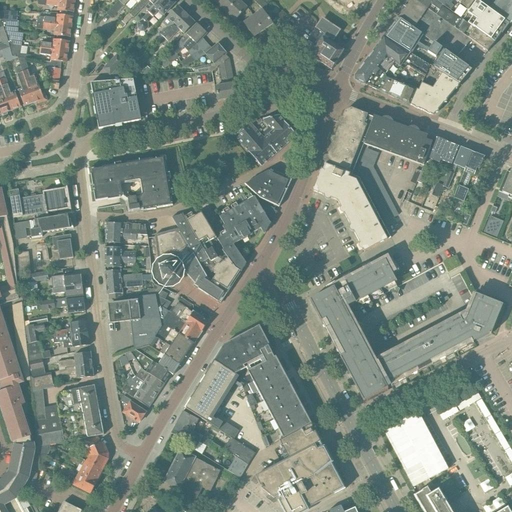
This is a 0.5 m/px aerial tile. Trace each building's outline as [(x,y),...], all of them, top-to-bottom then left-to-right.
[(73,13),(75,2),(55,0),(46,0),(46,5),(58,7),(58,11),(73,13)] [(129,0),(136,0),(139,2),(141,0),(119,0),(107,14),(112,19),(124,6),(129,0)] [(141,0),(139,2),(133,9),(129,13),(133,18),(149,1),(153,5),(158,0),(141,0)] [(175,3),(171,0),(160,0),(143,19),(147,23),(158,11),(163,16),(175,3)] [(224,15),(238,0),(222,0),(216,7),(224,15)] [(239,0),(238,0),(224,15),(233,23),(237,19),(247,8),(239,0)] [(414,0),(411,0),(398,19),(421,35),(429,40),(441,49),(457,30),(438,17),(428,9),(414,0)] [(457,30),(460,31),(466,23),(463,21),(434,0),(414,0),(428,9),(438,17),(457,30)] [(510,25),(480,3),(475,0),(434,0),(463,21),(466,23),(495,43),(502,34),(508,25),(509,26),(510,25)] [(511,0),(482,0),(480,3),(510,25),(511,21),(511,0)] [(160,34),(164,38),(186,14),(178,6),(166,18),(171,22),(160,34)] [(263,9),(253,16),(265,34),(275,27),(263,9)] [(17,22),(18,22),(19,12),(6,11),(0,11),(3,22),(17,22)] [(286,15),(282,11),(278,15),(282,19),(286,15)] [(195,22),(186,14),(164,38),(168,41),(179,29),(184,34),(195,22)] [(38,16),(37,23),(44,24),(71,27),(73,17),(57,15),(57,19),(38,16)] [(265,34),(253,16),(243,23),(247,28),(237,19),(233,23),(246,36),(251,33),(256,41),(265,34)] [(385,36),(384,37),(410,53),(421,35),(398,19),(396,22),(395,22),(395,23),(388,31),(388,32),(385,36)] [(146,22),(143,21),(140,21),(138,24),(137,26),(137,28),(140,30),(140,32),(145,31),(145,30),(147,28),(147,25),(146,22)] [(17,22),(3,22),(4,24),(5,28),(5,31),(6,31),(23,34),(24,33),(16,32),(17,22)] [(70,38),(71,27),(44,24),(37,23),(36,29),(55,31),(55,36),(70,38)] [(495,43),(466,23),(460,31),(471,40),(487,52),(495,43)] [(172,50),(176,54),(183,47),(188,51),(192,56),(202,50),(197,44),(207,34),(197,24),(172,50)] [(471,40),(460,31),(457,30),(441,49),(455,58),(471,40)] [(7,37),(9,44),(22,46),(23,34),(6,31),(6,34),(7,37)] [(318,45),(305,36),(294,53),(297,55),(304,61),(307,63),(311,65),(315,67),(319,69),(326,71),(328,67),(331,70),(337,62),(337,61),(341,55),(343,51),(335,45),(323,37),(318,45)] [(1,39),(1,41),(9,46),(9,44),(7,37),(1,39)] [(415,71),(424,76),(429,65),(414,56),(410,53),(384,37),(378,45),(389,54),(388,56),(405,68),(407,66),(415,71)] [(40,48),(68,52),(69,42),(54,39),(53,44),(41,42),(40,48)] [(429,40),(422,51),(439,61),(434,69),(435,69),(442,74),(451,79),(459,85),(460,85),(460,84),(461,84),(460,83),(465,78),(466,77),(471,71),(472,70),(465,65),(455,58),(441,49),(429,40)] [(9,46),(10,48),(12,54),(12,56),(16,57),(17,57),(30,59),(31,56),(20,54),(22,46),(9,44),(9,46)] [(194,72),(212,71),(217,68),(214,65),(227,54),(218,44),(212,49),(210,47),(204,52),(202,50),(192,56),(191,56),(181,62),(184,67),(192,63),(195,61),(202,57),(205,54),(214,64),(210,65),(209,64),(194,68),(194,72)] [(378,45),(377,46),(369,57),(378,64),(378,65),(388,72),(392,75),(391,76),(395,79),(395,80),(397,77),(403,70),(405,68),(388,56),(389,54),(378,45)] [(68,52),(40,48),(39,54),(52,56),(51,62),(61,64),(61,62),(67,62),(68,52)] [(10,50),(3,53),(7,64),(18,60),(17,59),(12,58),(10,50)] [(176,54),(172,50),(162,61),(159,64),(164,69),(178,57),(177,55),(176,54)] [(124,61),(117,54),(103,69),(110,75),(124,61)] [(30,59),(17,57),(18,57),(21,66),(20,66),(34,103),(37,102),(38,104),(47,101),(44,93),(42,94),(34,74),(30,76),(28,70),(25,59),(30,60),(30,59)] [(356,80),(378,90),(381,85),(386,76),(385,76),(388,72),(378,65),(378,64),(369,57),(355,76),(356,80)] [(229,58),(221,64),(217,68),(212,71),(212,72),(217,101),(237,97),(235,85),(234,85),(229,58)] [(48,74),(50,62),(43,61),(42,69),(44,69),(43,73),(48,74)] [(61,64),(51,62),(50,62),(48,74),(47,81),(58,82),(60,69),(61,64)] [(430,114),(433,116),(435,113),(437,114),(439,111),(438,110),(444,103),(445,103),(448,101),(447,100),(456,89),(457,90),(459,87),(458,86),(459,85),(451,79),(442,74),(435,69),(434,69),(429,65),(424,76),(420,87),(411,106),(414,107),(414,108),(417,110),(418,109),(426,113),(426,114),(429,115),(430,114)] [(24,106),(34,103),(20,66),(15,68),(17,74),(22,89),(18,91),(24,106)] [(3,72),(0,73),(0,81),(11,111),(21,108),(15,92),(11,94),(5,78),(3,72)] [(378,90),(388,95),(395,80),(395,79),(391,76),(392,75),(388,72),(385,76),(386,76),(381,85),(378,90)] [(407,81),(397,77),(395,80),(388,95),(399,100),(406,85),(405,84),(407,81)] [(141,118),(134,80),(101,82),(91,83),(99,129),(130,123),(130,120),(141,118)] [(7,112),(11,111),(0,81),(0,112),(1,115),(3,114),(4,115),(7,114),(7,112)] [(60,83),(47,81),(46,88),(59,89),(60,83)] [(420,87),(407,81),(405,84),(406,85),(399,100),(411,106),(420,87)] [(345,111),(324,164),(325,165),(344,172),(352,175),(364,144),(373,118),(367,116),(368,115),(351,108),(345,111)] [(287,127),(278,115),(250,123),(235,136),(261,166),(297,136),(292,130),(287,127)] [(374,116),(373,118),(364,144),(423,166),(431,149),(430,148),(433,140),(427,138),(428,135),(374,116)] [(437,168),(439,165),(448,143),(448,142),(437,138),(432,149),(431,149),(423,166),(421,172),(419,175),(418,178),(417,181),(417,182),(421,184),(428,167),(425,166),(427,163),(437,168)] [(448,143),(439,165),(442,166),(444,162),(452,165),(452,164),(459,147),(448,143)] [(465,169),(472,152),(461,147),(454,164),(452,164),(452,165),(443,186),(448,188),(457,166),(465,169)] [(472,152),(465,169),(454,198),(463,202),(468,190),(464,188),(467,181),(469,182),(472,174),(474,175),(477,168),(479,169),(484,157),(472,152)] [(173,205),(165,158),(90,170),(95,201),(108,199),(122,197),(120,205),(125,204),(125,202),(128,202),(130,212),(143,209),(143,210),(173,205)] [(321,170),(313,192),(338,201),(364,252),(391,238),(362,183),(359,185),(341,178),(344,172),(325,165),(323,171),(321,170)] [(294,179),(292,179),(272,169),(245,186),(261,199),(281,208),(294,179)] [(511,171),(510,173),(507,172),(507,171),(498,191),(511,196),(511,171)] [(38,220),(49,218),(48,213),(70,209),(70,210),(71,210),(68,187),(66,187),(66,188),(43,192),(44,197),(20,200),(20,196),(10,197),(14,218),(37,214),(38,220)] [(0,242),(9,281),(16,279),(14,254),(13,245),(7,218),(3,199),(0,189),(0,242)] [(434,189),(432,195),(438,198),(440,192),(434,189)] [(417,195),(412,193),(408,202),(414,204),(417,195)] [(211,229),(216,237),(224,250),(222,251),(223,251),(225,253),(226,255),(236,268),(241,272),(244,268),(246,264),(234,245),(244,239),(251,235),(261,229),(264,234),(271,223),(278,212),(274,209),(275,209),(262,203),(259,205),(255,197),(220,217),(223,222),(211,229)] [(201,260),(198,262),(203,270),(204,271),(207,277),(209,280),(208,281),(211,284),(227,294),(240,274),(241,272),(236,268),(226,255),(222,257),(219,256),(217,257),(216,255),(218,254),(211,241),(216,237),(211,229),(202,213),(187,221),(183,214),(182,214),(197,239),(207,256),(201,260)] [(470,216),(463,213),(459,222),(466,225),(470,216)] [(172,217),(178,229),(193,253),(198,262),(207,256),(197,239),(182,214),(172,217)] [(49,218),(38,220),(32,221),(33,230),(30,230),(32,238),(43,237),(42,233),(45,233),(72,228),(71,219),(68,220),(67,216),(68,216),(68,215),(49,218)] [(30,228),(29,221),(15,223),(16,230),(30,228)] [(141,235),(146,235),(145,225),(106,223),(106,233),(135,235),(141,235)] [(178,269),(179,267),(180,267),(193,253),(178,229),(155,235),(158,257),(161,265),(162,264),(163,263),(165,262),(167,262),(169,261),(170,262),(172,262),(174,263),(175,264),(176,265),(177,267),(178,269)] [(135,235),(106,233),(105,243),(115,243),(122,244),(122,239),(141,240),(141,235),(135,235)] [(72,240),(71,235),(52,237),(54,251),(58,251),(60,260),(73,258),(71,240),(72,240)] [(105,247),(105,257),(136,257),(136,252),(122,251),(122,248),(105,247)] [(193,253),(180,267),(195,284),(194,285),(196,286),(199,288),(198,289),(208,296),(218,302),(218,301),(221,303),(221,302),(226,295),(227,294),(211,284),(208,281),(209,280),(207,277),(204,271),(203,270),(198,262),(193,253)] [(312,299),(310,300),(311,302),(317,312),(323,324),(325,328),(327,331),(333,343),(334,346),(340,357),(341,358),(344,365),(345,365),(348,372),(348,373),(352,379),(352,380),(356,386),(356,387),(359,394),(360,394),(364,401),(373,397),(374,398),(380,395),(379,393),(388,389),(388,388),(391,386),(392,387),(393,386),(405,379),(406,379),(417,373),(421,371),(432,365),(433,365),(445,359),(448,357),(460,351),(460,350),(472,344),(474,343),(473,342),(489,334),(491,334),(497,320),(497,319),(503,305),(487,298),(487,299),(476,294),(473,293),(466,311),(459,315),(412,340),(376,359),(353,316),(348,307),(355,303),(356,303),(356,304),(357,303),(396,282),(397,282),(394,276),(393,274),(399,271),(390,254),(371,264),(370,263),(362,267),(363,268),(351,275),(350,274),(342,278),(343,279),(335,283),(335,282),(325,287),(327,291),(314,298),(312,299)] [(136,257),(105,257),(105,267),(122,268),(122,263),(136,263),(136,257)] [(162,264),(161,265),(159,268),(158,271),(158,275),(160,278),(163,280),(166,282),(170,282),(173,281),(176,279),(178,276),(178,272),(178,269),(177,267),(176,265),(175,264),(174,263),(172,262),(170,262),(169,261),(167,262),(165,262),(163,263),(162,264)] [(135,281),(142,280),(142,274),(134,275),(121,276),(121,270),(105,271),(106,283),(135,281)] [(47,273),(31,275),(21,276),(22,283),(33,282),(33,283),(48,281),(47,273)] [(56,289),(82,285),(81,273),(64,275),(56,276),(57,283),(55,283),(56,289)] [(18,299),(16,279),(9,281),(10,286),(0,289),(0,402),(13,442),(14,442),(17,441),(29,438),(32,437),(22,406),(26,405),(20,386),(26,384),(0,305),(18,299)] [(143,286),(142,280),(135,281),(106,283),(107,295),(108,294),(109,300),(122,299),(121,288),(143,286)] [(67,299),(84,297),(82,285),(56,289),(56,294),(66,293),(67,299)] [(203,330),(201,329),(206,321),(203,319),(204,319),(178,302),(171,313),(166,310),(171,303),(165,299),(168,294),(160,290),(158,296),(156,295),(158,305),(161,315),(161,318),(166,321),(165,322),(168,323),(168,324),(175,329),(174,331),(194,344),(203,330)] [(148,345),(150,346),(163,326),(161,318),(161,315),(158,305),(156,295),(156,294),(128,297),(129,302),(109,304),(112,322),(131,320),(134,350),(148,345)] [(84,297),(67,299),(58,300),(46,302),(40,303),(41,311),(47,310),(57,308),(57,309),(68,307),(68,314),(85,312),(84,297)] [(31,381),(22,302),(12,306),(17,354),(26,381),(31,381)] [(26,327),(45,324),(45,323),(48,323),(47,316),(29,320),(30,326),(26,327)] [(163,326),(150,346),(155,349),(179,365),(193,344),(194,345),(194,344),(174,331),(175,329),(168,324),(168,323),(165,322),(166,321),(161,318),(163,326)] [(57,338),(88,333),(87,321),(70,323),(71,329),(66,329),(67,331),(57,332),(57,338)] [(27,339),(28,344),(39,342),(38,333),(46,331),(45,324),(26,327),(27,339)] [(248,371),(284,439),(311,424),(276,357),(275,355),(273,356),(269,347),(270,346),(259,326),(224,344),(214,361),(232,371),(260,357),(263,363),(248,371)] [(53,339),(54,343),(63,342),(64,348),(89,345),(88,333),(57,338),(53,339)] [(28,344),(30,362),(43,359),(51,357),(50,351),(42,352),(40,342),(39,342),(28,344)] [(134,350),(130,352),(134,359),(141,368),(143,371),(146,373),(153,362),(171,374),(173,375),(174,374),(175,374),(179,369),(178,368),(180,365),(179,365),(155,349),(150,346),(148,345),(134,350)] [(55,372),(65,370),(65,368),(92,365),(90,352),(74,354),(75,360),(58,362),(59,371),(55,372)] [(130,352),(125,354),(128,361),(134,359),(130,352)] [(43,359),(30,362),(31,377),(51,373),(45,374),(43,359)] [(188,410),(210,424),(215,415),(220,407),(225,400),(229,392),(234,384),(239,376),(232,371),(214,361),(209,369),(204,376),(200,383),(199,384),(199,385),(195,392),(191,397),(190,399),(186,407),(189,408),(188,410)] [(171,374),(153,362),(146,373),(162,383),(164,384),(171,374)] [(77,374),(77,379),(93,377),(92,365),(65,368),(65,370),(55,372),(56,377),(66,375),(77,374)] [(146,373),(143,371),(141,368),(135,377),(145,383),(145,382),(152,387),(151,387),(159,392),(164,384),(162,383),(146,373)] [(478,387),(439,410),(456,438),(511,404),(511,380),(506,370),(486,382),(487,384),(479,389),(478,387)] [(31,377),(33,392),(42,390),(54,388),(51,373),(31,377)] [(145,396),(153,401),(159,392),(151,387),(152,387),(145,382),(145,383),(135,377),(132,379),(130,376),(127,380),(129,386),(138,393),(140,390),(146,394),(145,396)] [(149,408),(153,401),(145,396),(146,394),(140,390),(138,393),(129,386),(127,380),(126,380),(128,385),(126,384),(122,391),(149,408)] [(56,397),(58,405),(60,417),(98,411),(95,385),(60,392),(56,397)] [(37,436),(39,447),(50,445),(52,444),(65,442),(63,432),(60,417),(58,405),(44,407),(42,390),(33,392),(36,420),(37,436)] [(144,408),(124,396),(121,401),(128,406),(124,413),(134,420),(134,421),(135,422),(136,421),(139,423),(146,412),(142,410),(144,408)] [(101,435),(98,411),(60,417),(63,432),(65,442),(85,438),(98,436),(101,435)] [(183,411),(177,422),(205,437),(208,432),(201,429),(204,423),(199,420),(183,411)] [(177,422),(171,433),(197,447),(199,442),(209,448),(212,442),(205,437),(177,422)] [(219,430),(234,439),(239,431),(224,422),(223,423),(219,430)] [(418,423),(385,442),(426,511),(460,493),(418,423)] [(311,424),(284,439),(280,440),(289,458),(320,441),(311,424)] [(98,436),(85,438),(86,444),(83,444),(85,450),(87,449),(90,455),(87,461),(86,462),(103,471),(107,463),(106,461),(107,459),(107,454),(103,444),(101,443),(100,444),(98,436)] [(33,443),(31,444),(29,438),(17,441),(14,442),(16,446),(14,445),(13,452),(12,452),(9,468),(8,474),(8,473),(3,479),(3,478),(0,481),(0,511),(81,511),(82,511),(77,508),(64,502),(58,511),(22,511),(16,499),(16,498),(28,478),(34,449),(33,443)] [(223,449),(232,455),(248,465),(255,453),(239,443),(237,442),(231,438),(223,449)] [(278,501),(283,511),(308,511),(311,511),(309,508),(345,489),(320,441),(289,458),(264,472),(256,476),(262,489),(268,494),(266,497),(274,504),(278,501)] [(50,445),(39,447),(39,454),(43,453),(47,456),(47,454),(50,450),(50,445)] [(221,471),(180,450),(164,482),(176,488),(175,491),(176,496),(179,497),(180,495),(194,502),(202,488),(209,492),(221,471)] [(43,453),(39,454),(41,466),(45,466),(48,462),(47,456),(43,453)] [(80,473),(97,482),(103,471),(86,462),(87,461),(79,457),(77,462),(84,466),(80,473)] [(228,471),(240,478),(244,472),(231,465),(228,471)] [(97,482),(80,473),(77,480),(69,476),(67,481),(91,493),(97,482)] [(511,511),(511,473),(505,478),(511,489),(511,490),(503,495),(502,495),(501,495),(493,500),(492,501),(484,506),(483,506),(475,511),(474,511),(473,511),(511,511)]
